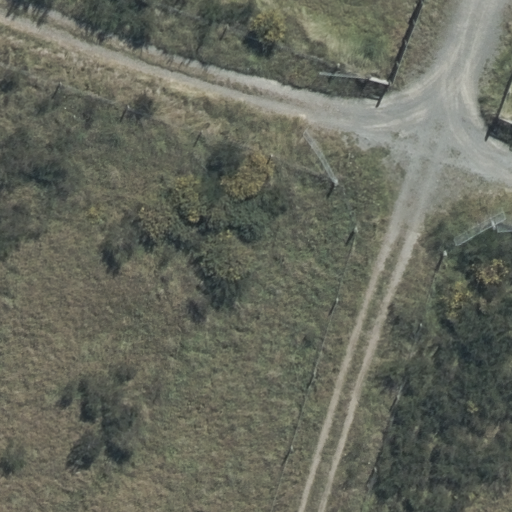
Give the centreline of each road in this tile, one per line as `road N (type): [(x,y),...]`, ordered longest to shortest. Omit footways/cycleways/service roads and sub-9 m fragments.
road 1 (track): [(489,0),(445,107),(317,511)]
road 2 (track): [(23,0),(365,115)]
road 3 (track): [(365,115),(445,107),(511,130)]
